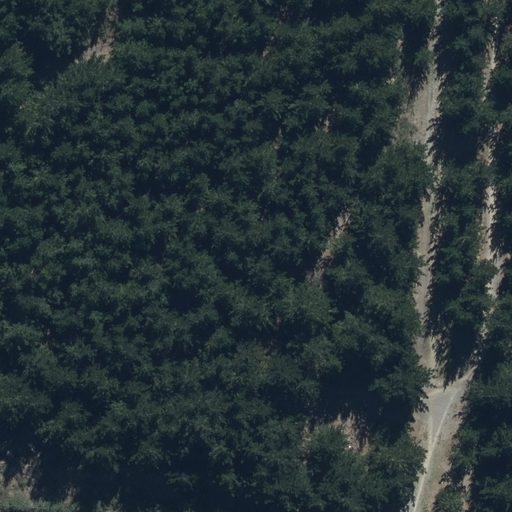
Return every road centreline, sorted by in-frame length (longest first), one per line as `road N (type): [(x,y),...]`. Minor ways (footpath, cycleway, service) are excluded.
road 1 (track): [(447,0),(432,397),(416,511)]
road 2 (unknown): [(274,0),(241,37),(143,35),(105,44),(0,120)]
